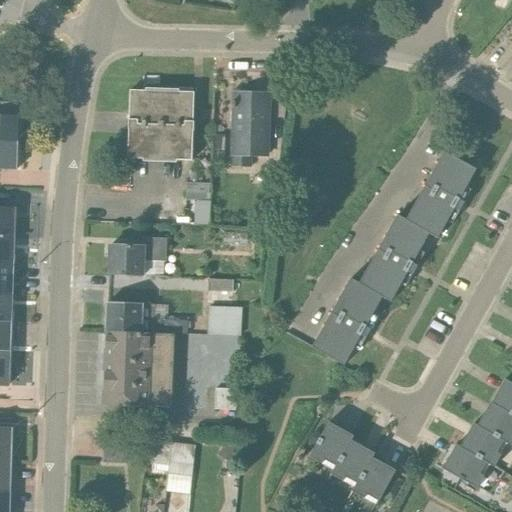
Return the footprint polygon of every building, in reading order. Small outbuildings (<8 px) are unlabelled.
[(143,163),(160,164),(163,90),(145,90),(145,92),(130,92),(128,160),(143,160),(143,163)] [(179,91),(163,90),(160,164),(176,164),(176,162),(192,162),(193,133),(194,133),(195,94),(179,94),(179,91)] [(233,153),(233,168),(251,169),(251,159),(267,159),(268,97),(234,96),(234,103),(233,104),(232,109),(234,109),(233,135),(213,135),(213,153),(233,153)] [(0,142),(17,143),(18,117),(11,117),(12,105),(0,104),(0,142)] [(17,143),(0,142),(0,171),(16,172),(17,143)] [(475,172),(476,171),(445,154),(407,222),(437,240),(438,239),(437,238),(453,209),(459,212),(464,204),(458,200),(474,171),(475,172)] [(211,185),(186,184),(185,200),(199,201),(199,214),(209,214),(211,185)] [(0,239),(15,240),(16,209),(0,208),(0,239)] [(419,251),(428,235),(398,217),(360,285),(380,297),(390,303),(400,285),(405,288),(424,255),(419,251)] [(15,240),(0,239),(0,267),(14,268),(15,240)] [(110,247),(109,276),(163,278),(164,263),(165,263),(166,240),(143,239),(142,249),(110,247)] [(0,295),(13,297),(14,268),(0,267),(0,295)] [(364,326),(380,297),(351,280),(312,349),(313,349),(341,366),(359,335),(364,339),(369,330),(364,326)] [(232,281),(209,281),(208,308),(232,309),(232,281)] [(0,323),(12,324),(13,297),(0,296),(0,323)] [(107,333),(187,336),(187,322),(154,320),(154,306),(108,304),(107,333)] [(207,337),(241,338),(242,310),(208,308),(207,337)] [(0,352),(10,353),(12,324),(0,323),(0,352)] [(174,336),(107,333),(104,406),(171,410),(174,336)] [(0,386),(8,387),(10,353),(0,352),(0,386)] [(511,384),(505,380),(491,404),(511,415),(511,384)] [(237,391),(216,390),(214,410),(236,411),(237,391)] [(511,415),(490,404),(477,427),(511,446),(511,443),(511,415)] [(353,437),(352,436),(350,439),(336,431),(336,429),(328,424),(309,458),(321,464),(323,461),(335,467),(353,437)] [(507,444),(472,425),(460,447),(493,468),(507,444)] [(0,463),(10,464),(11,431),(0,430),(0,463)] [(172,444),(156,441),(153,465),(156,465),(156,470),(168,472),(172,444)] [(351,442),(330,475),(342,482),(345,478),(356,484),(374,455),(351,442)] [(166,492),(190,496),(196,447),(172,444),(166,492)] [(490,466),(456,445),(455,446),(458,448),(450,463),(448,462),(443,470),(476,489),(481,481),(474,480),(475,479),(480,479),(481,481),(490,466)] [(131,449),(104,448),(103,463),(131,465),(131,449)] [(395,471),(395,470),(393,473),(378,465),(379,463),(371,459),(351,492),(363,499),(366,495),(378,502),(395,471)] [(0,492),(11,493),(10,464),(0,463),(0,492)] [(0,511),(9,511),(11,493),(0,492),(0,511)]
